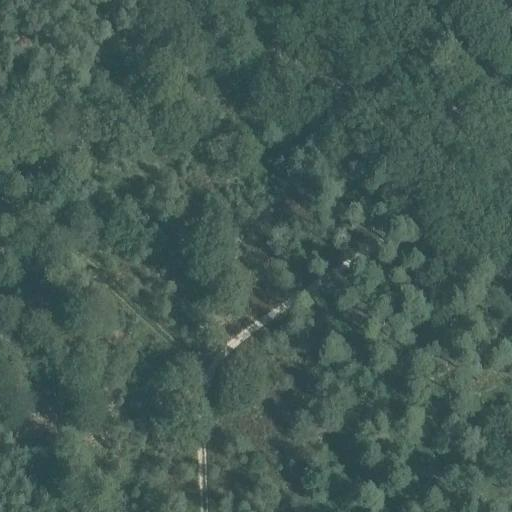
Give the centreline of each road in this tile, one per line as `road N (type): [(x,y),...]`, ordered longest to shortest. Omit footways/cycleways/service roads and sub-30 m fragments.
road 1 (track): [(201,366),(395,236),(511,63)]
road 2 (track): [(0,212),(80,261),(201,366)]
road 3 (track): [(205,511),(201,366)]
road 4 (track): [(511,277),(395,236)]
